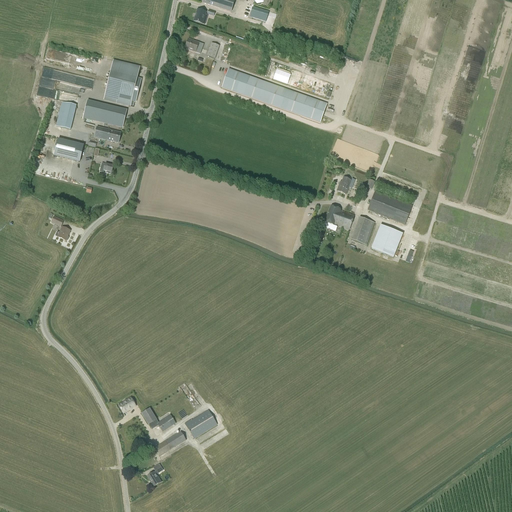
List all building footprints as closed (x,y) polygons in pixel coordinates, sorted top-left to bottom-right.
[(203,0),(202,3),(231,12),(234,0),(203,0)] [(202,24),(206,12),(197,10),(194,21),(202,24)] [(188,40),(185,48),(196,52),(196,53),(200,55),(204,45),(199,43),(195,41),(195,42),(188,40)] [(219,46),(211,44),(207,57),(214,60),(219,46)] [(104,100),(130,106),(139,68),(113,62),(104,100)] [(42,76),(40,86),(59,90),(61,81),(52,79),(53,74),(57,75),(57,73),(54,73),(55,70),(45,68),(44,75),(46,75),(46,77),(42,76)] [(320,123),(326,105),(228,70),(222,89),(320,123)] [(76,106),(66,103),(62,102),(56,126),(70,130),(76,106)] [(83,118),(122,128),(126,111),(87,102),(83,118)] [(110,130),(96,127),(94,138),(107,141),(118,143),(121,133),(110,131),(110,130)] [(58,140),(54,156),(79,163),(83,146),(58,140)] [(105,164),(104,165),(101,165),(99,172),(103,173),(104,171),(106,172),(107,173),(110,174),(111,173),(113,166),(105,164)] [(346,195),(351,182),(343,179),(340,185),(339,185),(337,192),(346,195)] [(366,188),(372,190),(375,182),(369,180),(366,188)] [(405,225),(413,206),(375,191),(367,210),(405,225)] [(349,230),(354,217),(340,212),(340,210),(330,207),(324,223),(323,228),(335,233),(337,226),(349,230)] [(61,227),(63,221),(54,217),(51,223),(61,227)] [(359,218),(352,237),(351,241),(366,246),(367,242),(374,223),(359,218)] [(380,226),(371,249),(394,258),(403,235),(380,226)] [(68,237),(70,231),(62,227),(58,237),(66,241),(66,240),(67,241),(68,241),(69,238),(68,237)] [(135,406),(130,399),(126,401),(124,402),(124,403),(119,406),(123,414),(135,406)] [(170,415),(158,423),(150,409),(141,414),(148,425),(149,425),(152,430),(158,426),(162,433),(176,424),(170,415)] [(194,440),(217,426),(208,411),(190,422),(190,421),(184,424),(194,440)] [(171,451),(186,441),(180,433),(165,442),(154,449),(159,458),(171,451)] [(154,487),(161,483),(154,473),(147,477),(154,487)]
